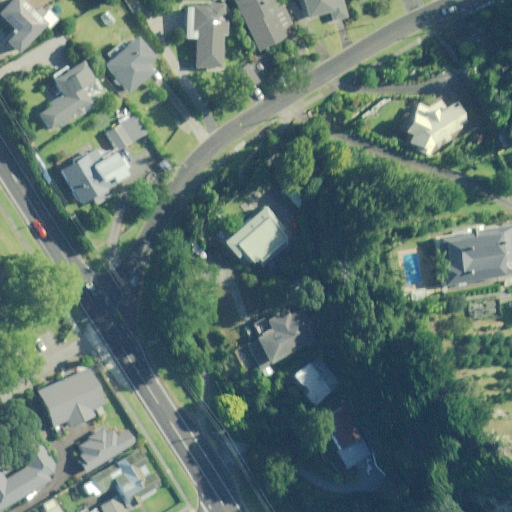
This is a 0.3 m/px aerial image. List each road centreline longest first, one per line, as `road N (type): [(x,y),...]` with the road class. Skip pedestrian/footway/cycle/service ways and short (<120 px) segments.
road 1 (residential): [(107,325),(155,224),(210,146),(456,0)]
road 2 (primary): [(227,511),(107,325)]
road 3 (primary): [(107,325),(0,156)]
road 4 (residential): [(10,511),(57,482),(62,468),(35,423),(2,422)]
